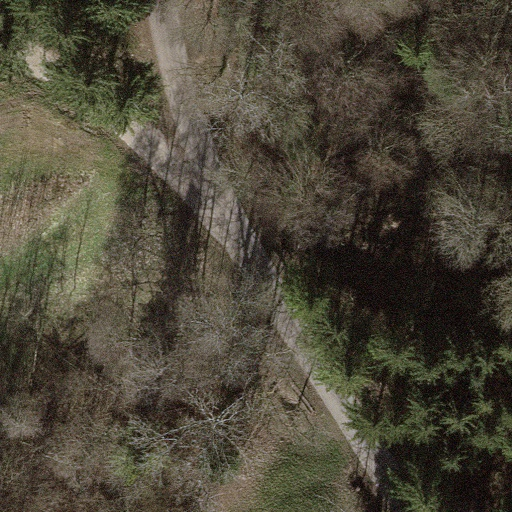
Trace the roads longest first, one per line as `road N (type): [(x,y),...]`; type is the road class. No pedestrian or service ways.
road 1 (track): [(414,511),(216,201),(164,0)]
road 2 (track): [(216,201),(99,100),(0,50)]
